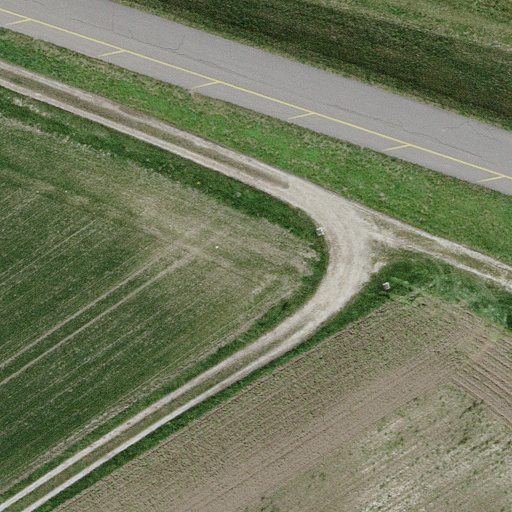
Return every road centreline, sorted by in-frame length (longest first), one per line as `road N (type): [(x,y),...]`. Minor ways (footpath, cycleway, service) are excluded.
road 1 (track): [(0,73),(511,277)]
road 2 (residential): [(511,165),(18,0)]
road 3 (track): [(11,511),(293,331),(344,279),(369,224)]
